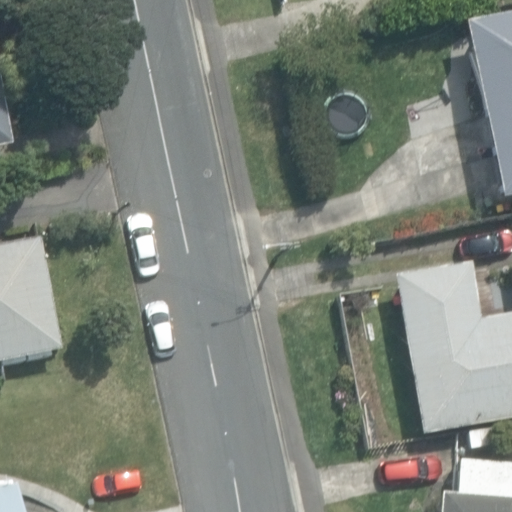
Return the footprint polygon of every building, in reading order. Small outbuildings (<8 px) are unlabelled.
[(511,13),(455,26),(492,200),(511,195),(511,13)] [(0,361),(57,350),(34,239),(0,246),(0,361)] [(467,266),(389,279),(415,436),(511,419),(511,256),(505,257),(511,300),(511,312),(476,318),(467,266)] [(511,464),(453,462),(451,495),(511,496),(511,464)] [(0,511),(11,511),(7,489),(0,490),(0,511)] [(511,511),(511,502),(436,497),(434,511),(511,511)]
